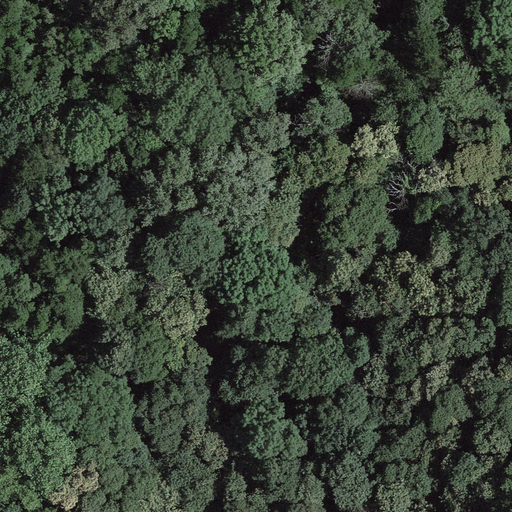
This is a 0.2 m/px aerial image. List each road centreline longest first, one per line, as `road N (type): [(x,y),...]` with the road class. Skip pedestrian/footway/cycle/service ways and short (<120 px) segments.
road 1 (track): [(0,344),(25,367),(188,356),(315,316),(475,201),(511,190)]
road 2 (trunk): [(0,311),(511,190)]
